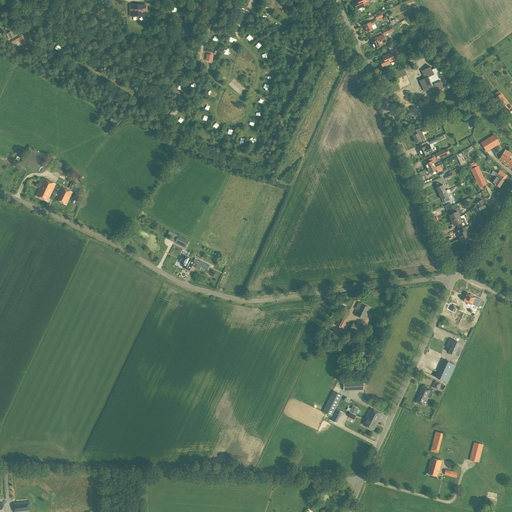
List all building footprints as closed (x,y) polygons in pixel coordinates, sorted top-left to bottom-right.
[(357,9),(364,6),(368,4),(366,0),(356,0),(357,1),(354,3),(357,9)] [(147,17),(147,4),(130,4),(130,17),(147,17)] [(178,6),(174,10),(179,15),(183,11),(178,6)] [(375,25),(373,21),(370,22),(363,25),(367,32),(373,29),(372,26),(375,25)] [(374,50),(381,47),(380,44),(386,41),(383,35),(373,39),(374,41),(371,42),(374,50)] [(382,67),(390,64),(389,62),(394,59),(392,53),(397,51),(395,48),(389,51),(391,53),(382,57),(383,59),(380,61),(382,67)] [(416,76),(411,66),(408,68),(413,78),(416,76)] [(425,78),(420,80),(424,88),(423,89),(424,92),(435,87),(437,92),(444,88),(443,87),(440,78),(438,79),(436,73),(437,72),(435,68),(432,70),(430,67),(421,71),(425,78)] [(506,111),(511,107),(501,93),(496,97),(506,111)] [(457,111),(444,118),(445,120),(458,114),(457,111)] [(415,130),(411,132),(412,136),(414,140),(413,141),(414,143),(415,143),(415,144),(421,141),(425,140),(422,132),(417,134),(415,130)] [(486,152),(500,144),(494,134),(480,143),(486,152)] [(420,152),(418,153),(420,157),(421,156),(422,157),(432,152),(429,145),(419,150),(420,152)] [(447,149),(436,154),(438,159),(449,154),(447,149)] [(511,154),(507,151),(505,155),(503,154),(499,159),(501,161),(501,162),(505,164),(506,163),(511,167),(511,159),(510,158),(511,154)] [(39,171),(44,161),(26,153),(21,163),(39,171)] [(462,153),(456,156),(461,166),(467,164),(462,153)] [(427,169),(434,165),(433,163),(436,162),(434,157),(427,160),(428,163),(425,164),(427,169)] [(56,165),(54,170),(67,176),(69,171),(56,165)] [(434,165),(427,169),(429,173),(435,171),(436,173),(442,170),(439,165),(435,167),(434,165)] [(479,188),(486,184),(478,166),(470,170),(479,188)] [(503,181),(507,175),(500,171),(497,176),(496,176),(492,183),(499,187),(504,181),(503,181)] [(47,201),(56,184),(44,178),(36,196),(47,201)] [(74,191),(78,181),(73,179),(69,188),(74,191)] [(438,183),(435,184),(436,188),(439,194),(446,191),(443,185),(441,186),(440,184),(439,185),(438,183)] [(66,205),(72,192),(62,187),(56,200),(66,205)] [(446,191),(439,194),(442,200),(444,203),(450,200),(446,191)] [(486,208),(483,202),(482,200),(474,203),(476,206),(477,205),(480,211),(486,208)] [(447,212),(453,209),(450,203),(445,206),(447,212)] [(460,217),(459,214),(461,212),(459,207),(452,210),(453,213),(449,215),(451,221),(460,217)] [(463,215),(460,217),(451,221),(452,221),(451,221),(451,222),(452,225),(453,226),(454,225),(454,226),(458,224),(460,227),(467,224),(464,218),(463,215)] [(460,232),(457,234),(460,239),(471,234),(469,229),(468,226),(462,228),(459,230),(460,232)] [(175,243),(178,236),(169,231),(166,238),(175,243)] [(471,234),(460,239),(462,246),(466,244),(467,248),(470,246),(474,241),(471,234)] [(185,248),(189,241),(178,236),(175,243),(185,248)] [(184,256),(180,263),(184,265),(183,267),(190,271),(193,264),(196,266),(195,268),(200,270),(201,267),(208,270),(210,265),(195,258),(194,261),(184,256)] [(474,297),(475,296),(467,293),(466,297),(465,297),(464,301),(472,305),(473,301),(477,302),(476,304),(479,305),(481,300),(474,297)] [(365,320),(368,314),(367,314),(370,308),(358,303),(356,307),(357,307),(354,315),(365,320)] [(341,328),(347,318),(341,315),(336,325),(341,328)] [(361,336),(365,328),(353,323),(350,330),(361,336)] [(454,355),(460,344),(450,339),(448,344),(449,345),(448,348),(450,349),(449,353),(454,355)] [(447,383),(456,365),(444,360),(435,377),(447,383)] [(439,388),(441,384),(435,381),(432,387),(438,390),(439,388)] [(422,405),(423,404),(430,390),(422,386),(419,394),(416,400),(420,402),(419,404),(422,405)] [(331,416),(342,395),(333,391),(322,412),(331,416)] [(358,415),(361,410),(354,406),(351,411),(358,415)] [(374,430),(382,414),(371,409),(363,425),(374,430)] [(479,462),(483,445),(474,442),(469,460),(479,462)] [(439,473),(442,460),(431,458),(429,468),(430,469),(428,475),(437,477),(438,473),(439,473)] [(456,478),(458,473),(446,470),(444,475),(456,478)] [(14,511),(29,511),(29,501),(14,503),(14,511)]
